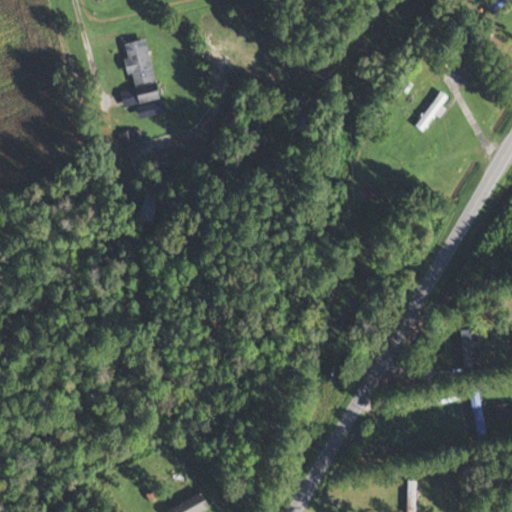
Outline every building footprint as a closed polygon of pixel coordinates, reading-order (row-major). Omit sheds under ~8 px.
[(495,0),(488,7),(493,13),(507,0),(495,0)] [(124,43),(137,105),(159,100),(145,38),(124,43)] [(478,71),(464,58),(454,70),(468,82),(478,71)] [(414,127),(423,133),(447,97),(438,91),(414,127)] [(312,112),(296,110),(294,132),(309,133),(312,112)] [(374,200),(378,194),(369,188),(365,194),(374,200)] [(156,200),(144,198),(140,220),(152,222),(156,200)] [(479,365),(479,333),(471,333),(471,365),(479,365)] [(469,393),(475,441),(485,439),(479,391),(469,393)] [(496,405),(496,417),(507,417),(507,405),(496,405)] [(406,480),(406,511),(414,511),(414,480),(406,480)] [(203,511),(211,508),(203,492),(167,509),(168,511),(203,511)]
